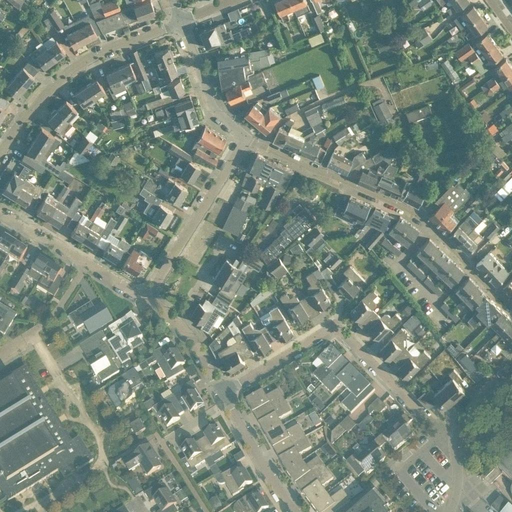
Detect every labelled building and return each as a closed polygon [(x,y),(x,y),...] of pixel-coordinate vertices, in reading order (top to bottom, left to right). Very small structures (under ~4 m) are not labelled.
[(91,8),(95,19),(97,18),(97,19),(120,10),(116,0),(113,0),(107,2),(101,5),(99,0),(97,0),(89,4),(91,8)] [(150,0),(149,0),(134,6),(134,5),(120,10),(97,19),(101,30),(103,29),(104,32),(155,12),(150,0)] [(277,0),(275,1),(279,10),(284,21),(290,18),(287,11),(294,8),(290,0),(277,0)] [(290,0),(294,8),(301,5),(304,12),(310,10),(306,0),(290,0)] [(310,0),(311,1),(312,0),(317,12),(322,10),(320,5),(327,2),(328,5),(333,3),(332,0),(310,0)] [(423,9),(433,2),(431,0),(420,0),(418,2),(412,6),(415,12),(422,7),(423,9)] [(451,0),(454,4),(447,9),(451,14),(462,5),(469,0),(451,0)] [(391,4),(385,7),(388,13),(388,14),(394,11),(391,4)] [(464,18),(468,24),(481,15),(474,5),(448,23),(449,25),(451,24),(452,26),(464,18)] [(47,13),(48,16),(53,23),(57,29),(64,24),(54,8),(47,13)] [(75,21),(78,27),(85,40),(97,34),(96,32),(101,30),(97,19),(97,18),(95,19),(91,21),(88,14),(75,21)] [(322,25),(323,25),(318,14),(312,17),(319,31),(324,29),(322,25)] [(469,39),(480,31),(488,25),(481,15),(468,24),(472,29),(465,34),(469,39)] [(43,19),(48,26),(53,23),(48,16),(43,19)] [(221,42),(222,46),(235,41),(231,29),(227,31),(224,22),(201,31),(202,33),(200,33),(202,39),(204,39),(207,47),(221,42)] [(74,47),(79,44),(80,44),(81,45),(85,42),(85,41),(85,40),(78,27),(72,31),(69,25),(64,28),(67,33),(69,38),(74,47)] [(421,39),(429,33),(424,26),(415,32),(419,38),(421,39)] [(249,27),(240,31),(243,38),(252,34),(249,27)] [(294,42),(287,27),(282,30),(288,45),(294,42)] [(461,48),(455,52),(463,62),(469,57),(471,60),(478,55),(484,51),(495,43),(488,32),(477,40),(478,43),(472,47),(469,42),(461,48)] [(321,33),(309,38),(312,45),(324,40),(321,33)] [(424,44),(433,38),(429,33),(421,39),(415,44),(417,48),(423,44),(424,44)] [(451,44),(459,38),(455,33),(447,39),(451,44)] [(400,35),(395,39),(399,44),(404,40),(400,35)] [(392,37),(382,40),(385,49),(395,45),(392,37)] [(45,48),(54,60),(65,52),(59,44),(56,40),(45,48)] [(44,68),(54,60),(45,48),(41,41),(35,45),(37,48),(25,57),(37,70),(43,66),(44,68)] [(469,57),(463,62),(466,67),(473,62),(479,71),(481,73),(488,68),(484,63),(490,59),(492,62),(495,60),(503,54),(495,43),(484,51),(478,55),(471,60),(469,57)] [(230,54),(228,55),(218,56),(220,67),(251,62),(250,61),(252,60),(261,58),(261,55),(259,55),(258,53),(249,55),(248,50),(242,51),(241,44),(229,46),(230,54)] [(151,59),(154,67),(155,67),(159,65),(172,60),(168,47),(155,53),(156,56),(151,59)] [(14,48),(10,53),(18,58),(21,53),(14,48)] [(220,67),(219,67),(222,87),(232,83),(249,76),(248,73),(255,71),(254,68),(263,66),(270,64),(267,53),(261,55),(261,58),(252,60),(250,61),(251,62),(220,67)] [(495,66),(503,77),(511,70),(511,66),(506,58),(498,64),(495,66)] [(140,59),(133,62),(138,73),(144,71),(140,59)] [(448,73),(454,68),(447,59),(441,63),(448,73)] [(177,72),(172,60),(159,65),(155,67),(157,73),(159,78),(164,76),(164,77),(177,72)] [(434,81),(443,78),(438,61),(428,64),(434,81)] [(130,63),(117,68),(123,82),(136,76),(134,72),(130,63)] [(34,77),(27,70),(23,67),(14,76),(25,86),(34,77)] [(106,73),(110,82),(112,87),(114,93),(126,88),(123,82),(117,68),(106,73)] [(454,68),(448,73),(455,82),(461,78),(454,68)] [(511,88),(511,86),(511,70),(503,77),(511,88)] [(147,77),(144,71),(138,73),(140,79),(147,77)] [(251,87),(252,89),(267,82),(263,72),(248,78),(249,80),(234,86),(235,87),(226,91),(231,102),(246,96),(243,90),(251,87)] [(317,88),(324,85),(320,74),(313,77),(317,88)] [(17,96),(25,86),(14,76),(6,86),(9,89),(17,96)] [(490,86),(497,82),(493,77),(481,86),(483,89),(489,85),(490,86)] [(85,86),(93,98),(105,91),(102,87),(96,78),(85,86)] [(153,100),(145,103),(147,108),(155,105),(166,101),(165,98),(172,96),(175,94),(185,90),(180,78),(170,82),(159,87),(161,91),(160,92),(161,97),(153,100)] [(464,89),(475,81),(473,78),(458,88),(465,97),(468,94),(464,89)] [(135,84),(138,92),(145,90),(142,81),(135,84)] [(497,82),(490,86),(493,90),(500,85),(497,82)] [(75,93),(80,101),(83,105),(93,98),(85,86),(75,93)] [(281,94),(288,91),(286,88),(267,95),(270,101),(282,96),(281,94)] [(317,91),(311,95),(315,101),(321,97),(317,91)] [(0,120),(7,110),(5,109),(10,102),(0,94),(0,120)] [(328,111),(351,105),(349,98),(326,104),(328,111)] [(473,98),(468,102),(471,107),(477,103),(473,98)] [(181,102),(165,107),(168,115),(173,114),(173,113),(193,106),(191,99),(181,102)] [(373,105),(381,120),(392,114),(385,99),(373,105)] [(66,100),(57,110),(68,120),(77,110),(73,107),(66,100)] [(264,112),(267,110),(258,102),(255,105),(253,104),(252,106),(245,114),(256,123),(264,112)] [(504,115),(509,112),(511,109),(511,102),(505,107),(506,108),(501,111),(504,115)] [(297,103),(285,108),(288,114),(300,108),(297,103)] [(432,113),(429,104),(406,112),(410,122),(432,113)] [(124,106),(118,108),(121,116),(127,114),(124,106)] [(180,121),(162,127),(164,133),(182,127),(189,125),(198,122),(193,106),(173,113),(173,114),(174,115),(174,116),(178,115),(180,121)] [(308,118),(319,113),(316,106),(305,112),(308,118)] [(111,119),(116,118),(121,116),(118,108),(113,110),(113,111),(109,112),(111,119)] [(162,108),(154,111),(157,119),(165,116),(162,108)] [(52,115),(48,119),(55,126),(59,129),(63,134),(72,124),(68,120),(57,110),(53,109),(51,112),(52,115)] [(264,112),(256,123),(267,132),(272,125),(273,124),(275,122),(280,116),(275,112),(270,118),(264,112)] [(483,117),(488,123),(493,119),(488,113),(483,117)] [(122,118),(111,121),(113,128),(124,124),(122,118)] [(316,132),(322,129),(326,127),(323,120),(312,126),(302,131),(306,138),(312,135),(316,132)] [(98,121),(91,130),(90,130),(85,136),(92,141),(97,135),(104,126),(98,121)] [(391,127),(389,122),(382,126),(384,131),(391,127)] [(192,154),(205,161),(214,166),(218,159),(214,157),(220,146),(226,137),(205,125),(200,134),(197,140),(201,143),(200,145),(195,141),(193,145),(190,150),(193,151),(192,154)] [(498,125),(489,131),(494,137),(502,131),(498,125)] [(349,138),(353,135),(348,126),(334,135),(339,144),(346,140),(348,138),(349,138)] [(274,139),(273,140),(283,144),(289,131),(279,127),(278,131),(274,139)] [(42,128),(34,139),(46,147),(47,147),(52,150),(53,150),(60,140),(54,136),(50,133),(42,128)] [(304,139),(299,151),(321,162),(325,153),(327,150),(320,147),(321,146),(315,143),(317,138),(314,137),(317,134),(319,137),(325,133),(322,129),(316,132),(312,135),(306,138),(304,139)] [(289,131),(283,144),(299,151),(304,139),(305,138),(289,131)] [(360,131),(353,135),(349,138),(348,138),(346,140),(350,146),(364,138),(360,131)] [(67,141),(76,148),(75,148),(76,149),(83,154),(86,150),(92,142),(92,141),(85,136),(79,143),(71,137),(67,141)] [(34,139),(27,150),(36,155),(40,158),(37,162),(39,164),(58,175),(61,170),(62,169),(58,167),(55,165),(46,159),(52,150),(47,147),(46,147),(34,139)] [(172,143),(167,149),(188,162),(181,174),(184,175),(192,181),(200,167),(189,161),(192,156),(184,150),(182,150),(172,143)] [(482,146),(494,159),(498,155),(492,150),(485,143),(482,146)] [(349,175),(354,177),(354,178),(358,180),(358,181),(375,188),(375,186),(380,178),(382,173),(382,171),(385,167),(379,165),(377,172),(367,167),(383,158),(389,162),(395,153),(391,145),(366,159),(363,161),(356,166),(350,173),(349,175)] [(91,154),(86,150),(83,154),(88,158),(91,154)] [(411,165),(417,154),(409,150),(404,162),(411,165)] [(327,165),(347,174),(353,160),(333,151),(327,165)] [(79,152),(72,164),(73,164),(89,159),(79,152)] [(119,157),(111,152),(106,160),(107,161),(106,163),(110,165),(111,164),(114,165),(119,157)] [(353,160),(347,174),(349,175),(350,173),(356,166),(363,161),(366,159),(362,152),(356,155),(353,160)] [(105,153),(96,157),(96,159),(102,157),(100,160),(104,162),(106,159),(102,157),(106,156),(105,153)] [(247,172),(242,184),(252,189),(267,158),(258,153),(250,168),(254,170),(253,174),(247,172)] [(21,160),(32,167),(33,166),(36,161),(33,159),(25,154),(21,159),(21,160)] [(504,169),(505,170),(506,171),(509,167),(508,166),(509,165),(498,155),(494,159),(501,166),(500,168),(500,167),(494,174),(497,177),(504,169)] [(267,158),(252,189),(257,191),(262,181),(266,183),(269,177),(276,162),(267,158)] [(64,159),(58,167),(62,169),(63,169),(73,164),(72,164),(64,159)] [(270,185),(265,195),(270,198),(285,166),(276,162),(269,177),(266,183),(270,185)] [(395,172),(397,166),(389,163),(382,173),(380,178),(375,186),(390,192),(398,174),(395,172)] [(425,172),(427,167),(422,164),(419,169),(415,176),(403,198),(419,207),(427,191),(417,187),(425,172)] [(270,198),(269,201),(273,203),(275,200),(280,189),(284,191),(287,186),(290,180),(294,171),(285,166),(270,198)] [(171,173),(161,167),(159,170),(169,176),(171,173)] [(506,171),(502,175),(507,180),(511,175),(511,170),(511,169),(509,167),(506,171)] [(61,170),(58,175),(63,178),(67,172),(63,169),(62,169),(61,170)] [(13,197),(25,179),(19,175),(14,172),(2,190),(13,197)] [(415,176),(410,174),(405,172),(403,173),(402,175),(398,174),(390,192),(403,198),(415,176)] [(511,176),(498,189),(505,196),(511,188),(511,176)] [(179,202),(180,201),(183,197),(183,196),(187,189),(178,184),(168,177),(164,184),(171,188),(166,194),(179,202)] [(144,179),(141,184),(143,185),(142,186),(145,188),(145,189),(156,196),(161,199),(165,193),(155,187),(156,184),(147,178),(146,180),(144,179)] [(37,198),(42,189),(43,187),(37,184),(36,186),(25,179),(13,197),(25,204),(31,195),(37,198)] [(460,192),(464,188),(457,181),(454,185),(449,180),(440,191),(433,198),(440,205),(430,216),(436,222),(447,211),(445,209),(462,193),(460,192)] [(64,185),(60,192),(63,193),(62,195),(65,196),(69,189),(64,185)] [(436,222),(446,232),(453,225),(457,222),(450,214),(454,210),(471,194),(465,187),(464,188),(460,192),(462,193),(445,209),(447,211),(436,222)] [(308,188),(304,193),(311,197),(314,192),(308,188)] [(145,189),(142,194),(145,196),(144,198),(149,201),(143,211),(152,217),(156,219),(165,225),(166,223),(167,224),(170,220),(168,219),(173,212),(164,207),(158,203),(161,199),(156,196),(145,189)] [(469,210),(477,200),(482,195),(477,191),(465,206),(464,206),(469,210)] [(42,203),(36,211),(47,218),(55,206),(58,201),(61,203),(65,196),(62,195),(63,193),(60,192),(56,198),(48,193),(44,199),(42,203)] [(238,196),(223,227),(238,234),(253,203),(245,200),(238,196)] [(363,222),(367,214),(371,205),(351,196),(346,205),(343,212),(363,222)] [(104,210),(103,210),(101,208),(104,203),(104,202),(102,201),(98,207),(94,213),(97,215),(96,216),(99,217),(104,210)] [(78,207),(73,204),(68,213),(72,215),(78,207)] [(295,237),(308,225),(316,219),(305,206),(303,207),(301,205),(294,211),(296,213),(284,223),(286,227),(281,232),(282,233),(289,241),(294,236),(295,237)] [(55,206),(47,218),(59,225),(64,217),(66,213),(55,206)] [(117,221),(114,226),(120,230),(127,218),(126,218),(130,211),(125,208),(122,213),(121,213),(117,221)] [(369,215),(360,226),(364,229),(369,223),(380,228),(371,238),(376,242),(378,239),(385,231),(387,232),(398,218),(376,208),(369,215)] [(450,234),(459,243),(474,228),(483,219),(473,210),(450,234)] [(89,220),(90,220),(87,218),(87,217),(82,214),(81,215),(75,212),(66,225),(73,229),(71,232),(81,239),(92,222),(89,220)] [(108,234),(116,221),(110,217),(104,227),(93,221),(96,216),(97,215),(94,213),(90,220),(89,220),(92,222),(81,239),(93,246),(103,230),(108,234)] [(40,215),(37,221),(45,226),(49,220),(40,215)] [(400,216),(389,230),(399,237),(408,244),(408,245),(413,238),(419,230),(410,223),(400,216)] [(146,221),(138,233),(145,238),(148,233),(153,236),(158,229),(146,221)] [(490,238),(500,228),(495,222),(485,232),(490,238)] [(479,232),(474,228),(459,243),(469,252),(476,245),(483,237),(479,232)] [(305,238),(315,249),(325,240),(315,229),(305,238)] [(240,232),(236,239),(242,242),(246,235),(240,232)] [(289,241),(282,233),(273,241),(259,254),(267,263),(281,251),(281,250),(290,242),(289,241)] [(0,259),(4,262),(7,258),(13,248),(15,244),(4,238),(0,244),(0,259)] [(126,251),(130,244),(121,238),(117,245),(110,241),(108,244),(103,252),(115,260),(122,249),(126,251)] [(390,249),(393,245),(385,238),(382,242),(390,249)] [(430,238),(417,251),(424,258),(431,265),(434,268),(447,255),(444,252),(437,245),(430,238)] [(13,248),(7,258),(18,265),(21,260),(26,251),(15,244),(13,248)] [(300,260),(310,253),(303,244),(294,250),(300,260)] [(399,255),(402,251),(393,245),(390,249),(399,255)] [(136,248),(134,247),(128,257),(123,265),(135,273),(141,263),(146,266),(152,257),(143,252),(140,250),(139,250),(136,248)] [(227,258),(221,268),(236,278),(242,281),(242,282),(246,276),(246,271),(244,270),(247,264),(258,270),(263,263),(253,255),(251,257),(248,254),(241,248),(235,256),(232,261),(227,258)] [(496,284),(499,281),(506,275),(509,272),(508,271),(489,252),(484,257),(477,264),(496,284)] [(283,262),(289,264),(291,256),(284,255),(283,262)] [(334,255),(327,262),(333,269),(340,261),(334,255)] [(447,255),(434,268),(438,271),(445,278),(452,285),(464,272),(457,265),(450,258),(447,255)] [(279,257),(268,266),(273,272),(278,278),(288,270),(284,264),(279,257)] [(16,281),(11,290),(18,295),(24,286),(22,285),(27,277),(38,284),(41,278),(49,265),(38,259),(33,267),(30,272),(29,274),(23,271),(18,279),(16,281)] [(317,260),(314,262),(318,267),(321,270),(324,268),(317,260)] [(410,260),(407,264),(415,271),(418,268),(410,260)] [(38,284),(50,291),(48,294),(53,297),(53,298),(54,298),(63,281),(57,278),(61,272),(49,265),(38,284)] [(360,288),(367,282),(350,265),(344,271),(348,276),(345,279),(338,286),(349,297),(359,287),(360,288)] [(17,266),(10,277),(16,281),(23,271),(24,270),(17,266)] [(334,281),(331,273),(333,271),(327,266),(324,268),(321,270),(324,276),(328,284),(334,281)] [(330,301),(325,293),(322,288),(323,288),(318,279),(324,276),(321,270),(318,267),(313,271),(306,275),(312,284),(308,286),(307,290),(310,294),(305,297),(315,314),(321,311),(319,308),(330,301)] [(221,268),(214,279),(223,284),(220,289),(216,297),(218,298),(229,305),(233,297),(237,292),(236,291),(242,281),(236,278),(221,268)] [(418,268),(415,271),(422,279),(426,275),(418,268)] [(509,279),(503,285),(511,294),(511,268),(508,271),(509,272),(506,275),(509,279)] [(428,277),(424,280),(432,288),(435,284),(428,277)] [(477,303),(486,295),(469,277),(456,289),(473,307),(476,304),(477,303)] [(263,291),(266,295),(271,291),(272,291),(268,284),(263,289),(262,290),(263,291)] [(435,284),(432,288),(440,295),(443,292),(435,284)] [(358,322),(362,327),(377,313),(373,309),(376,305),(376,301),(373,299),(378,294),(372,289),(369,292),(361,299),(362,300),(351,311),(360,320),(358,322)] [(287,292),(280,297),(283,301),(288,309),(289,309),(297,322),(308,315),(310,318),(315,314),(305,297),(300,300),(297,297),(293,296),(290,298),(287,292)] [(502,310),(486,295),(477,303),(476,304),(479,308),(468,319),(473,325),(480,318),(479,317),(482,315),(490,322),(502,310)] [(200,302),(192,315),(204,323),(201,327),(209,332),(220,314),(224,317),(227,312),(226,311),(230,305),(229,305),(218,298),(215,304),(206,299),(203,304),(200,302)] [(407,316),(413,310),(416,308),(412,303),(410,301),(401,310),(407,316)] [(456,321),(460,317),(445,302),(441,305),(456,321)] [(102,305),(95,310),(91,303),(69,317),(77,329),(84,325),(90,335),(112,322),(102,305)] [(0,332),(4,335),(12,322),(13,320),(16,316),(0,305),(0,332)] [(277,305),(269,310),(271,314),(262,319),(265,325),(274,340),(279,337),(281,339),(293,332),(285,319),(285,318),(277,305)] [(231,313),(230,315),(231,319),(232,320),(233,320),(237,315),(240,312),(235,308),(232,313),(231,313)] [(498,331),(510,318),(502,310),(490,322),(498,331)] [(377,313),(362,327),(367,332),(370,329),(379,339),(390,328),(390,329),(398,322),(401,318),(396,312),(391,317),(389,314),(384,314),(381,317),(377,313)] [(413,313),(404,322),(411,329),(422,318),(417,313),(413,313)] [(237,325),(241,322),(237,315),(233,320),(237,325)] [(130,361),(127,356),(144,345),(140,339),(143,338),(136,328),(139,326),(135,319),(128,323),(125,318),(122,320),(120,321),(108,329),(113,335),(119,331),(121,335),(108,343),(121,366),(130,361)] [(511,351),(511,320),(510,318),(498,331),(492,337),(497,342),(502,348),(501,350),(507,356),(511,351)] [(249,345),(237,325),(233,320),(232,320),(232,321),(228,325),(234,335),(229,338),(228,340),(227,342),(228,344),(229,345),(218,352),(223,360),(225,359),(232,371),(245,363),(243,360),(254,353),(249,345)] [(274,340),(265,325),(260,329),(254,327),(250,322),(242,327),(250,340),(251,340),(254,344),(259,353),(271,346),(269,343),(274,340)] [(414,329),(421,336),(425,331),(419,325),(414,329)] [(402,327),(398,331),(391,338),(392,339),(385,345),(381,350),(390,360),(392,357),(396,362),(409,349),(404,345),(404,339),(409,334),(402,327)] [(102,333),(80,346),(83,351),(90,362),(88,363),(96,377),(98,376),(102,383),(119,372),(112,361),(114,360),(103,342),(106,340),(102,333)] [(481,347),(488,340),(483,335),(476,342),(481,347)] [(487,350),(494,343),(490,339),(483,346),(487,350)] [(221,345),(218,340),(212,344),(215,348),(221,345)] [(451,343),(446,347),(455,355),(460,351),(455,347),(451,343)] [(313,376),(320,383),(322,385),(343,364),(339,360),(342,358),(331,347),(318,360),(323,366),(313,376)] [(409,350),(397,362),(401,366),(399,368),(408,378),(419,367),(420,368),(430,356),(424,350),(422,352),(420,354),(413,354),(409,350)] [(167,382),(176,377),(184,372),(181,366),(184,365),(177,351),(165,358),(164,357),(160,358),(157,352),(154,353),(153,359),(146,362),(149,367),(157,363),(167,382)] [(465,364),(471,358),(465,353),(460,358),(465,364)] [(477,365),(471,358),(465,364),(471,371),(477,365)] [(343,364),(322,385),(331,395),(341,385),(346,390),(360,376),(350,366),(347,368),(343,364)] [(58,473),(59,472),(58,471),(70,463),(76,473),(78,472),(78,471),(93,462),(78,438),(71,443),(25,367),(10,376),(12,379),(0,386),(0,490),(7,502),(57,471),(58,473)] [(197,374),(193,368),(186,371),(190,378),(197,374)] [(444,385),(456,399),(465,391),(458,383),(463,379),(456,371),(454,369),(449,373),(453,378),(444,385)] [(110,390),(108,396),(117,411),(132,401),(135,399),(133,396),(131,392),(143,384),(134,370),(121,378),(123,381),(110,390)] [(360,376),(346,390),(352,395),(341,405),(351,415),(361,405),(372,394),(368,389),(370,387),(360,376)] [(192,383),(183,388),(181,389),(182,391),(173,397),(183,414),(189,411),(190,413),(203,405),(196,393),(197,392),(192,383)] [(447,407),(456,399),(444,385),(435,393),(431,388),(426,393),(435,403),(440,399),(447,407)] [(256,411),(259,416),(285,402),(280,394),(278,390),(266,397),(262,391),(245,400),(253,413),(256,411)] [(155,408),(151,401),(143,406),(148,413),(153,409),(158,417),(160,416),(167,428),(180,420),(178,417),(183,414),(173,397),(155,408)] [(374,413),(382,404),(378,400),(369,408),(370,408),(368,411),(369,416),(369,417),(374,413)] [(259,423),(266,436),(282,427),(279,420),(291,413),(285,402),(259,416),(262,422),(259,423)] [(492,424),(504,413),(494,403),(482,413),(492,424)] [(382,404),(374,413),(378,417),(386,408),(382,404)] [(369,416),(362,424),(367,429),(374,422),(369,417),(369,416)] [(404,416),(397,423),(396,424),(391,419),(386,424),(392,430),(404,444),(413,436),(405,427),(410,423),(404,416)] [(343,431),(352,422),(348,418),(331,434),(330,444),(332,446),(346,433),(343,431)] [(130,427),(136,436),(145,430),(139,421),(130,427)] [(348,435),(356,426),(352,422),(343,431),(346,433),(348,435)] [(279,452),(305,437),(298,426),(286,433),(282,427),(266,436),(273,449),(276,447),(279,452)] [(200,441),(211,458),(231,446),(226,438),(224,440),(217,427),(204,435),(206,438),(200,441)] [(395,452),(404,444),(392,430),(383,438),(381,436),(376,440),(382,447),(387,443),(395,452)] [(286,472),(302,462),(299,456),(311,449),(305,437),(279,452),(282,457),(279,459),(286,472)] [(378,451),(382,447),(376,440),(368,448),(369,450),(365,454),(376,468),(385,460),(378,451)] [(211,458),(200,441),(195,444),(194,442),(181,450),(189,463),(187,464),(191,471),(211,458)] [(161,467),(155,458),(157,457),(149,446),(134,456),(134,457),(124,464),(130,472),(140,466),(147,476),(161,467)] [(511,447),(500,462),(511,472),(511,447)] [(332,451),(327,455),(331,460),(336,456),(332,451)] [(242,453),(234,458),(237,463),(245,458),(242,453)] [(349,460),(346,463),(357,477),(363,472),(367,476),(376,468),(365,454),(360,458),(356,454),(349,460)] [(302,462),(286,472),(295,484),(298,482),(302,487),(325,469),(318,458),(306,467),(302,462)] [(511,472),(500,462),(496,467),(511,484),(511,489),(511,491),(511,492),(511,494),(511,496),(511,498),(511,499),(511,472)] [(225,484),(233,497),(241,492),(240,491),(252,484),(245,470),(241,472),(238,467),(230,471),(222,476),(221,473),(214,478),(217,483),(218,485),(221,485),(223,485),(225,484)] [(333,479),(325,469),(302,487),(305,491),(302,494),(311,505),(326,494),(322,488),(333,479)] [(154,501),(158,507),(172,497),(168,490),(164,492),(160,484),(144,494),(150,504),(154,501)] [(135,488),(131,490),(135,496),(142,492),(139,488),(135,488)] [(182,491),(176,495),(181,503),(187,499),(182,491)] [(336,511),(350,502),(344,494),(342,491),(331,500),(326,494),(311,505),(315,511),(336,511)] [(263,511),(268,508),(260,496),(257,498),(253,493),(237,504),(235,505),(234,507),(233,510),(233,511),(263,511)] [(378,496),(359,511),(389,511),(387,510),(393,505),(389,501),(385,496),(381,499),(378,496)] [(177,511),(174,506),(177,504),(172,497),(158,507),(161,511),(159,511),(177,511)] [(208,503),(214,511),(222,506),(216,498),(208,503)] [(500,499),(491,508),(494,511),(503,511),(504,511),(509,507),(500,499)]
